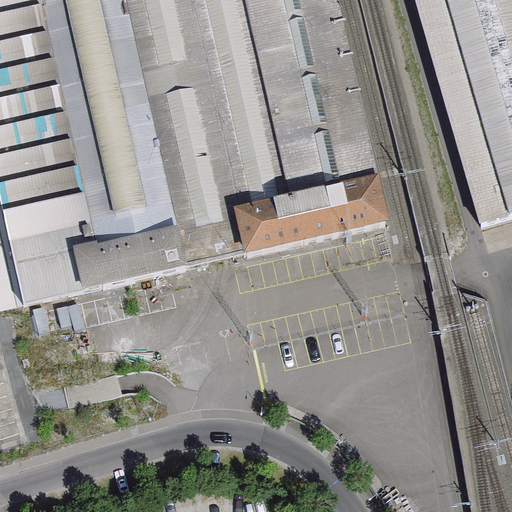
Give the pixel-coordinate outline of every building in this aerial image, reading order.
[(335,0),(0,0),(0,202),(25,312),(83,299),(73,258),(97,252),(97,255),(179,236),(186,269),(244,257),(235,219),(379,186),(335,0)] [(511,0),(413,0),(480,232),(511,222),(511,0)] [(390,232),(379,186),(235,219),(244,257),(246,265),(390,232)] [(0,202),(0,317),(25,312),(0,202)] [(186,269),(179,236),(97,255),(97,252),(73,258),(83,299),(188,274),(186,269)] [(119,378),(69,389),(72,405),(122,394),(119,378)]
